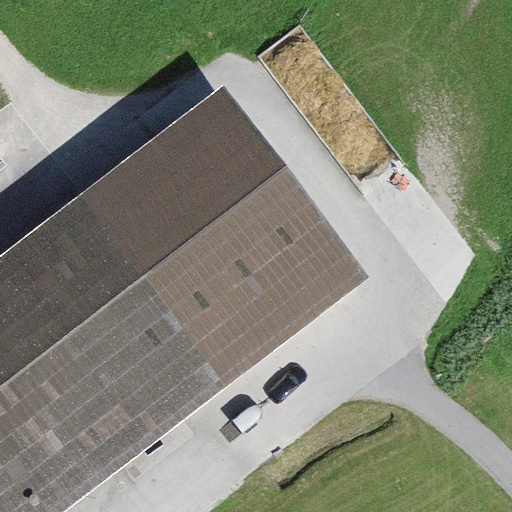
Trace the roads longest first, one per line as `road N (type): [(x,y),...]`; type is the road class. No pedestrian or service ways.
road 1 (track): [(511,479),(371,347),(392,294),(388,260),(265,89),(243,74),(220,74),(99,144)]
road 2 (track): [(99,144),(0,50)]
